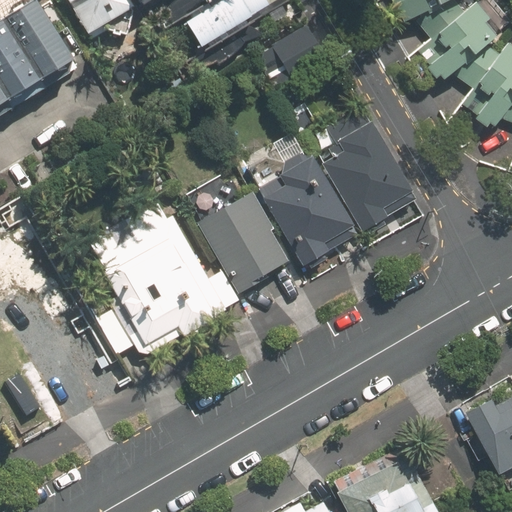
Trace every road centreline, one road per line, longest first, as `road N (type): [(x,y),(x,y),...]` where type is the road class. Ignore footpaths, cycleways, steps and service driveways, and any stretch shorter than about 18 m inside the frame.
road 1 (residential): [(495,285),(102,511)]
road 2 (residential): [(327,0),(495,285)]
